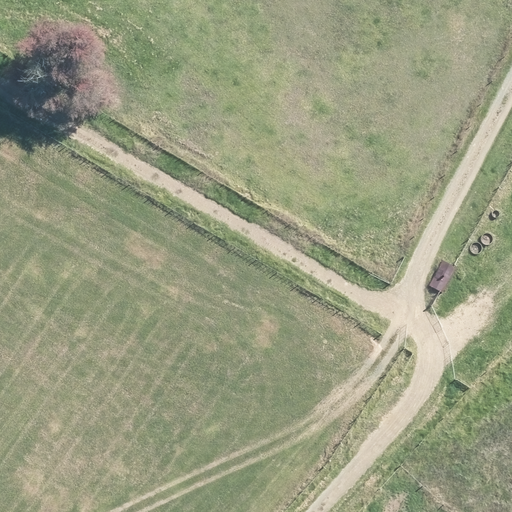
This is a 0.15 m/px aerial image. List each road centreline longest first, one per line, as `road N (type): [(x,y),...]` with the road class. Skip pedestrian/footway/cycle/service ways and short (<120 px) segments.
road 1 (track): [(0,78),(414,314),(511,91)]
road 2 (track): [(414,314),(438,350),(432,386),(321,511)]
